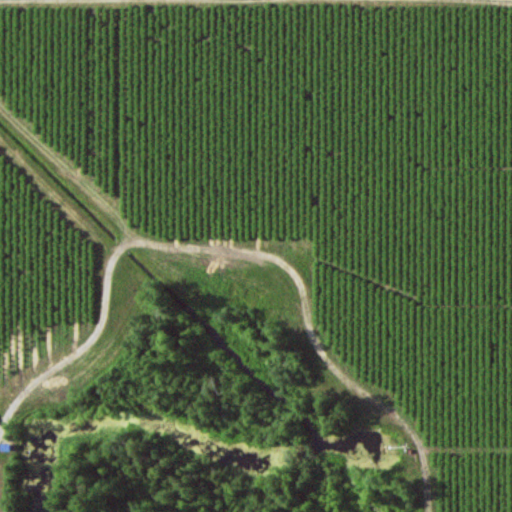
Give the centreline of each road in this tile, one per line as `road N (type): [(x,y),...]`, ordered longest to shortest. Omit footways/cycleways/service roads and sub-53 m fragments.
road 1 (track): [(129,242),(150,238),(287,258),(334,359),(419,434),(434,511)]
road 2 (track): [(0,432),(31,385),(100,329),(119,249)]
